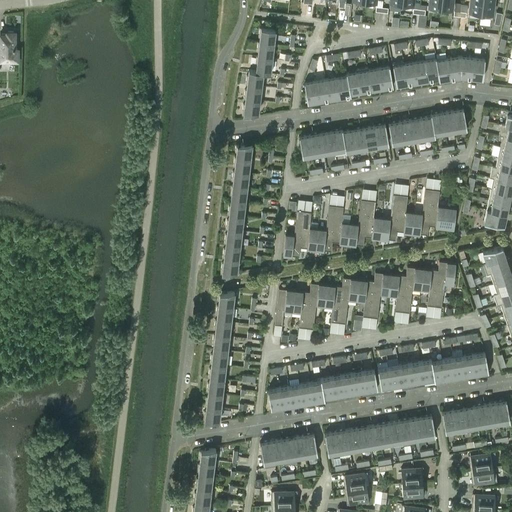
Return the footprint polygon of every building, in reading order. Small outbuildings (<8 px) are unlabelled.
[(452,0),(440,0),(440,7),(452,9),(452,0)] [(469,0),(468,13),(480,14),(481,0),(469,0)] [(493,0),(481,0),(480,14),(479,17),(492,18),(493,0)] [(496,11),(494,23),(499,24),(502,13),(496,11)] [(259,41),(273,43),(275,29),(259,27),(258,36),(259,36),(259,41)] [(0,59),(15,59),(18,59),(18,48),(15,48),(15,31),(6,31),(6,33),(0,33),(0,59)] [(257,56),(272,57),(273,43),(259,41),(258,41),(256,51),(258,51),(257,56)] [(434,52),(424,53),(425,59),(428,80),(438,78),(439,78),(436,59),(436,57),(435,57),(434,52)] [(445,52),(435,53),(436,59),(439,78),(438,78),(439,80),(450,78),(446,58),(445,52)] [(256,70),(257,70),(263,71),(270,72),(272,57),(257,56),(256,55),(255,65),(256,65),(256,70)] [(460,55),(446,58),(450,78),(460,76),(460,55)] [(473,57),(460,55),(460,76),(471,77),(473,57)] [(473,57),(471,77),(482,79),(485,58),(473,57)] [(417,81),(428,80),(425,59),(414,61),(417,81)] [(396,85),(407,83),(403,63),(404,63),(404,61),(392,63),(396,85)] [(414,61),(404,63),(403,63),(407,83),(417,81),(414,61)] [(378,67),(382,87),(393,86),(389,65),(378,67)] [(356,69),(356,71),(357,71),(360,91),(371,89),(367,69),(368,69),(368,67),(356,69)] [(378,67),(368,69),(367,69),(371,89),(382,87),(378,67)] [(263,71),(257,70),(256,70),(248,69),(248,75),(246,74),(245,84),(247,84),(261,86),(263,71)] [(346,73),(346,75),(350,93),(360,91),(357,71),(356,71),(346,73)] [(350,95),(350,93),(346,75),(336,76),(339,97),(350,95)] [(336,76),(325,78),(329,99),(339,97),(336,76)] [(329,99),(325,78),(315,80),(318,100),(329,99)] [(307,102),(318,100),(315,80),(303,82),(307,102)] [(245,98),(246,99),(259,100),(261,86),(247,84),(246,89),(245,89),(243,98),(245,98)] [(258,112),(259,100),(246,99),(245,98),(244,103),(243,103),(242,114),(242,115),(258,112)] [(463,108),(452,109),(456,129),(466,127),(463,108)] [(445,131),(456,129),(452,109),(442,111),(445,131)] [(430,113),(430,115),(431,115),(434,132),(435,132),(445,131),(442,111),(430,113)] [(435,134),(435,132),(434,132),(431,115),(430,115),(420,117),(424,136),(435,134)] [(409,119),(413,138),(424,136),(420,117),(409,119)] [(399,121),(402,140),(413,138),(409,119),(399,121)] [(402,140),(399,121),(388,123),(391,142),(402,140)] [(374,125),(377,144),(388,142),(385,123),(374,125)] [(511,125),(504,124),(505,124),(501,123),(499,135),(502,135),(511,136),(511,125)] [(374,125),(363,127),(367,146),(377,144),(374,125)] [(353,129),(356,148),(367,146),(363,127),(353,129)] [(334,149),(344,148),(345,148),(342,130),(343,130),(342,128),(331,130),(334,149)] [(353,129),(343,130),(342,130),(345,148),(344,148),(345,150),(356,148),(353,129)] [(334,149),(331,130),(320,132),(323,151),(334,149)] [(323,151),(320,132),(309,134),(313,153),(323,151)] [(313,153),(309,134),(299,136),(302,155),(313,153)] [(511,148),(511,136),(502,135),(500,145),(511,148)] [(236,156),(237,156),(250,158),(252,142),(235,145),(235,151),(236,151),(236,156)] [(493,144),(491,154),(498,155),(498,156),(511,159),(511,148),(500,145),(500,146),(493,144)] [(234,170),(248,172),(250,158),(237,156),(236,156),(234,156),(233,165),(234,165),(234,170)] [(511,159),(498,156),(495,166),(511,170),(511,159)] [(511,170),(495,166),(492,165),(489,177),(493,178),(493,177),(511,181),(511,170)] [(233,180),(232,185),(246,186),(248,172),(234,170),(232,170),(231,180),(233,180)] [(510,192),(511,184),(511,181),(493,177),(493,178),(491,188),(510,192)] [(231,184),(230,194),(231,194),(230,199),(232,200),(245,201),(246,186),(232,185),(231,184)] [(427,234),(428,225),(432,189),(425,188),(422,212),(414,211),(411,232),(427,234)] [(491,188),(488,198),(508,202),(510,192),(491,188)] [(439,189),(432,189),(428,225),(453,228),(456,207),(437,205),(439,189)] [(395,239),(396,230),(400,194),(393,193),(390,218),(382,217),(379,237),(395,239)] [(407,195),(400,194),(396,230),(411,232),(414,211),(405,210),(407,195)] [(321,196),(313,195),(312,203),(320,204),(321,196)] [(488,198),(486,209),(506,213),(508,202),(488,198)] [(228,204),(227,214),(229,214),(243,216),(245,201),(232,200),(230,199),(230,205),(228,204)] [(358,223),(350,222),(347,243),(363,245),(364,235),(368,199),(361,199),(358,223)] [(375,200),(368,199),(364,235),(379,237),(382,217),(373,216),(375,200)] [(332,241),(336,204),(329,203),(326,228),(318,227),(315,248),(331,250),(332,241)] [(343,205),(336,204),(332,241),(347,243),(350,222),(341,221),(343,205)] [(300,246),(304,210),(297,209),(294,234),(285,232),(283,254),(299,256),(300,247),(300,246)] [(504,224),(506,213),(486,209),(483,222),(504,224)] [(300,247),(315,248),(318,227),(309,226),(311,211),(304,210),(300,246),(300,247)] [(241,230),(243,216),(229,214),(228,219),(227,219),(226,228),(227,228),(241,230)] [(225,243),(227,243),(240,244),(241,230),(227,228),(226,233),(225,233),(224,242),(225,243)] [(224,257),(238,259),(240,244),(227,243),(225,243),(225,247),(223,247),(222,257),(224,257)] [(483,263),(505,256),(502,245),(482,250),(486,262),(483,263)] [(505,256),(483,263),(486,274),(509,266),(505,256)] [(236,270),(238,259),(224,257),(223,262),(222,262),(220,273),(237,270),(236,270)] [(438,270),(434,306),(441,306),(444,282),(453,283),(455,262),(439,260),(438,269),(438,270)] [(412,287),(420,288),(423,268),(407,266),(406,275),(402,311),(409,312),(412,287)] [(490,273),(493,283),(511,276),(511,275),(509,266),(486,274),(490,273)] [(438,270),(438,269),(423,268),(420,288),(429,289),(427,305),(434,306),(438,270)] [(380,292),(388,293),(391,273),(375,271),(374,280),(370,316),(377,317),(380,292)] [(406,275),(391,273),(388,293),(396,294),(395,310),(402,311),(406,275)] [(511,276),(493,283),(496,292),(493,294),(511,287),(511,276)] [(348,298),(356,299),(359,278),(343,277),(342,286),(338,322),(345,322),(348,298)] [(374,280),(359,278),(356,299),(364,300),(363,315),(370,316),(374,280)] [(316,303),(324,304),(327,284),(311,282),(310,291),(306,327),(313,328),(316,303)] [(342,286),(327,284),(324,304),(332,305),(331,321),(338,322),(342,286)] [(292,310),(294,289),(279,287),(274,323),(282,324),(284,309),(292,310)] [(511,287),(493,294),(497,304),(511,299),(511,287)] [(310,291),(294,289),(292,310),(300,311),(298,326),(306,327),(310,291)] [(218,304),(232,306),(234,290),(218,293),(217,299),(218,300),(218,304)] [(511,299),(497,304),(497,305),(500,304),(503,313),(511,310),(511,299)] [(216,319),(230,321),(232,306),(218,304),(216,304),(215,314),(217,314),(216,319)] [(511,310),(503,313),(507,324),(511,321),(511,310)] [(353,328),(361,329),(362,319),(354,318),(353,328)] [(214,333),(229,335),(230,321),(216,319),(215,319),(214,328),(215,328),(214,333)] [(213,348),(227,350),(229,335),(214,333),(213,333),(212,342),(213,343),(213,348)] [(213,348),(212,353),(211,353),(210,362),(211,363),(225,364),(227,350),(213,348)] [(485,351),(474,353),(477,372),(488,371),(485,351)] [(474,353),(463,355),(466,374),(477,372),(474,353)] [(456,376),(466,374),(463,355),(452,357),(456,376)] [(452,357),(441,359),(445,378),(456,376),(452,357)] [(431,358),(420,360),(423,380),(433,378),(434,378),(431,361),(432,360),(431,358)] [(441,359),(432,360),(431,361),(434,378),(433,378),(434,380),(445,378),(441,359)] [(420,360),(409,362),(412,381),(423,380),(420,360)] [(409,362),(398,364),(402,383),(412,381),(409,362)] [(209,377),(223,379),(225,364),(211,363),(210,367),(209,367),(208,377),(209,377)] [(398,364),(388,366),(391,385),(402,383),(398,364)] [(380,387),(391,385),(388,366),(377,368),(380,387)] [(363,370),(367,389),(377,388),(374,368),(363,370)] [(363,370),(353,372),(356,391),(367,389),(363,370)] [(342,374),(345,393),(356,391),(353,372),(342,374)] [(342,374),(332,376),(335,395),(345,393),(342,374)] [(320,378),(320,380),(321,379),(324,397),(335,395),(332,376),(320,378)] [(206,391),(208,391),(209,391),(222,393),(223,379),(209,377),(209,382),(207,382),(206,391)] [(320,380),(310,381),(314,400),(325,399),(324,397),(321,379),(320,380)] [(310,381),(300,383),(303,402),(314,400),(310,381)] [(289,385),(292,404),(303,402),(300,383),(289,385)] [(289,385),(278,387),(281,406),(292,404),(289,385)] [(270,408),(281,406),(278,387),(267,389),(270,408)] [(204,405),(206,405),(220,407),(222,393),(209,391),(208,391),(207,396),(206,396),(204,405)] [(506,400),(495,401),(499,421),(509,419),(506,400)] [(488,423),(499,421),(495,401),(484,403),(488,423)] [(488,423),(484,403),(474,405),(477,424),(488,423)] [(206,405),(205,410),(204,410),(202,421),(203,422),(219,419),(220,407),(206,405)] [(466,426),(477,424),(474,405),(463,407),(466,426)] [(466,426),(463,407),(452,409),(455,428),(466,426)] [(445,430),(455,428),(452,409),(441,411),(445,430)] [(431,414),(421,416),(424,435),(435,434),(431,414)] [(413,437),(424,435),(421,416),(410,418),(413,437)] [(413,437),(410,418),(399,420),(403,439),(413,437)] [(399,420),(388,422),(392,441),(393,446),(403,445),(402,439),(403,439),(399,420)] [(392,441),(388,422),(378,423),(381,443),(392,441)] [(370,445),(381,443),(378,423),(367,425),(370,445)] [(370,445),(367,425),(356,427),(359,446),(370,445)] [(349,448),(359,446),(356,427),(345,429),(349,448)] [(349,448),(345,429),(335,431),(338,450),(349,448)] [(327,452),(338,450),(335,431),(324,433),(327,452)] [(314,433),(303,434),(306,454),(317,452),(314,433)] [(303,434),(292,436),(295,455),(306,454),(303,434)] [(285,457),(295,455),(292,436),(281,438),(285,457)] [(281,438),(271,440),(274,459),(285,457),(281,438)] [(271,440),(260,442),(263,461),(264,467),(275,465),(274,459),(271,440)] [(198,458),(200,458),(201,458),(214,460),(215,448),(215,447),(199,450),(198,458)] [(494,451),(468,454),(470,469),(492,466),(495,465),(496,465),(494,451)] [(198,472),(199,473),(212,474),(214,460),(201,458),(200,458),(199,463),(198,463),(196,472),(198,472)] [(492,466),(470,469),(472,484),(497,481),(495,465),(492,466)] [(402,482),(424,481),(423,466),(401,467),(402,482)] [(367,471),(342,474),(344,489),(366,486),(369,486),(367,471)] [(195,487),(196,487),(198,487),(210,489),(212,474),(199,473),(198,472),(197,477),(196,477),(195,487)] [(403,497),(425,496),(424,481),(402,482),(403,497)] [(368,501),(366,486),(344,489),(346,504),(368,501)] [(194,501),(196,501),(209,503),(210,489),(198,487),(196,487),(196,492),(194,491),(193,501),(194,501)] [(271,505),(296,505),(296,490),(271,490),(271,505)] [(472,507),(494,508),(494,493),(472,492),(472,499),(472,507)] [(207,511),(209,503),(196,501),(194,501),(194,506),(192,506),(191,511),(207,511)] [(425,511),(426,506),(401,503),(400,511),(425,511)]
